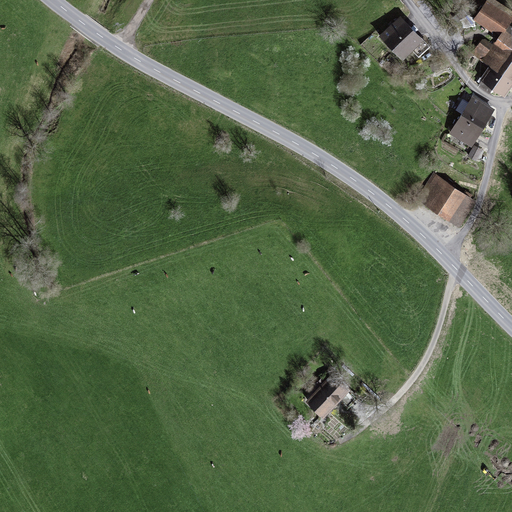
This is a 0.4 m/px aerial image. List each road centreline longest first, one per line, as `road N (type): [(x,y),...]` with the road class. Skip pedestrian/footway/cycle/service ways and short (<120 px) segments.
road 1 (tertiary): [(57,0),(134,61),(386,200),(511,323)]
road 2 (track): [(348,442),(413,386),(434,345),(502,110),(511,102)]
